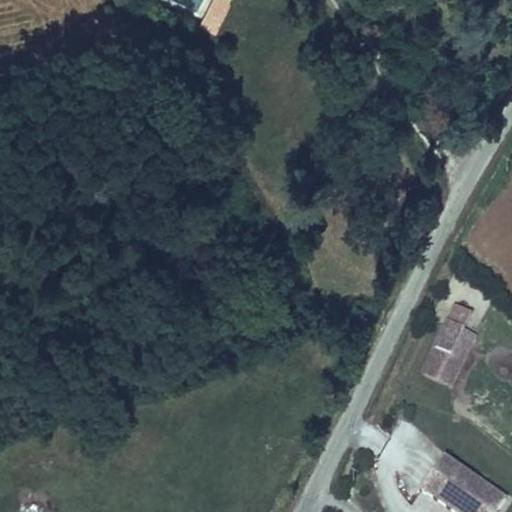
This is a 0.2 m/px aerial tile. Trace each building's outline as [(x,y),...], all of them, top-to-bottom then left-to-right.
[(234,0),(223,25),(238,32),(250,7),(235,0),(234,0)] [(217,38),(232,46),(238,32),(223,25),(217,38)] [(467,331),(473,317),(454,309),(448,323),(467,331)] [(437,357),(452,365),(467,341),(452,332),(437,357)] [(441,386),(450,391),(477,346),(467,341),(452,365),(441,386)] [(426,377),(441,386),(452,365),(437,357),(426,377)] [(499,511),(508,500),(442,457),(420,493),(450,511),(499,511)]
